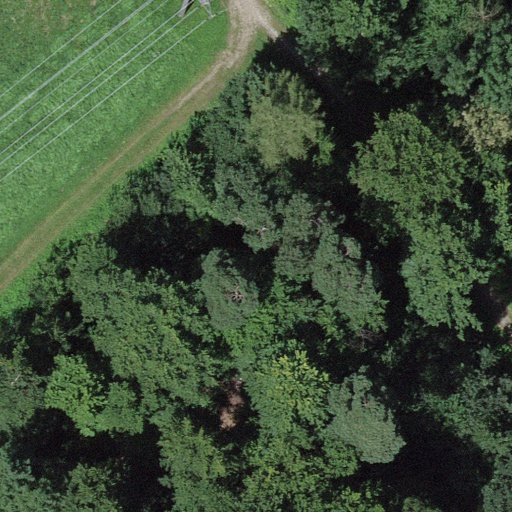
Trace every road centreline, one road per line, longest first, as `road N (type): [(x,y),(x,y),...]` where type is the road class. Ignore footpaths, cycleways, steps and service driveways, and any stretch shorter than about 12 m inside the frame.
road 1 (track): [(260,0),(511,305)]
road 2 (track): [(0,289),(292,38)]
